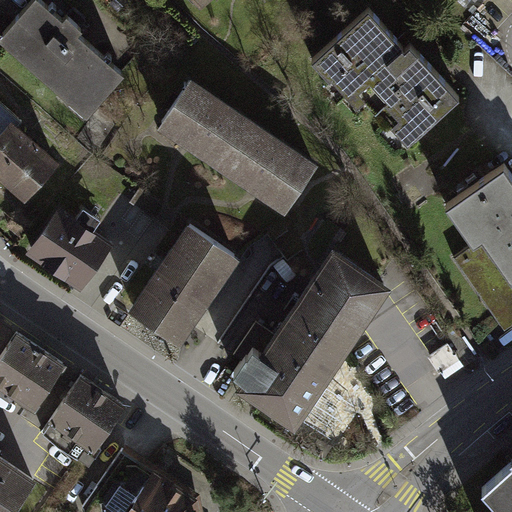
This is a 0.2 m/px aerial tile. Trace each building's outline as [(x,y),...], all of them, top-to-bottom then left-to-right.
[(50,0),(28,0),(0,32),(88,108),(126,65),(80,26),(84,21),(68,8),(64,12),(50,0)] [(407,42),(372,3),(318,54),(360,99),(369,91),(412,138),(463,90),(413,37),(407,42)] [(194,71),(161,120),(195,143),(250,179),(287,204),(320,156),(194,71)] [(0,170),(27,193),(59,153),(19,121),(25,115),(0,94),(0,170)] [(511,162),(510,159),(449,200),(477,241),(458,254),(505,322),(511,317),(511,162)] [(83,282),(113,236),(59,201),(29,247),(83,282)] [(182,337),(241,250),(190,216),(131,303),(182,337)] [(297,419),(392,278),(335,240),(276,328),(256,314),(235,347),(243,352),(232,368),(242,375),(238,380),(297,419)] [(10,328),(0,342),(0,389),(28,407),(59,360),(10,328)] [(457,338),(433,355),(448,376),(472,359),(457,338)] [(74,454),(90,464),(96,454),(98,455),(103,446),(99,444),(129,402),(82,371),(42,430),(56,443),(74,454)] [(321,412),(348,421),(355,400),(328,391),(321,412)] [(0,511),(11,511),(39,471),(0,445),(0,443),(4,437),(0,434),(0,511)] [(206,511),(202,490),(128,442),(84,503),(88,510),(90,511),(206,511)] [(511,511),(511,457),(480,487),(503,511),(511,511)]
